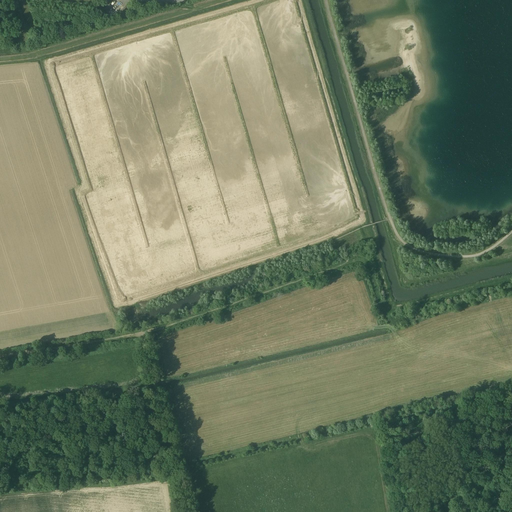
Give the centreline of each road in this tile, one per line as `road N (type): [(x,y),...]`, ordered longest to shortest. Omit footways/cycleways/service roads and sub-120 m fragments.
road 1 (track): [(221,0),(28,56)]
road 2 (track): [(188,511),(141,333)]
